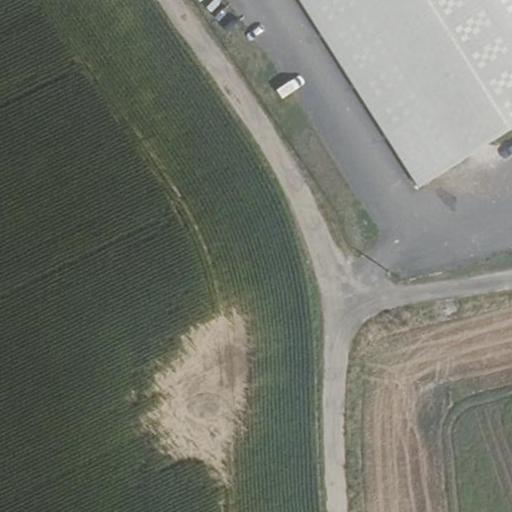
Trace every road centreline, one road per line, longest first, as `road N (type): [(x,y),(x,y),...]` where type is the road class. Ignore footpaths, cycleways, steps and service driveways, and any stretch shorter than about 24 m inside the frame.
road 1 (track): [(342,323),(308,228),(157,0)]
road 2 (track): [(343,511),(336,367),(342,323)]
road 3 (track): [(511,286),(342,323)]
